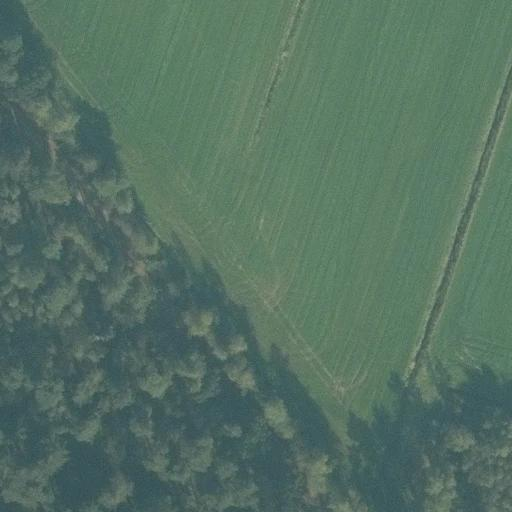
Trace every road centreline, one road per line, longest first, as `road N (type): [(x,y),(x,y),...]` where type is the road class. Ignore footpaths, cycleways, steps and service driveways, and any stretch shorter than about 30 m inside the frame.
road 1 (track): [(315,511),(0,90)]
road 2 (track): [(382,511),(429,382)]
